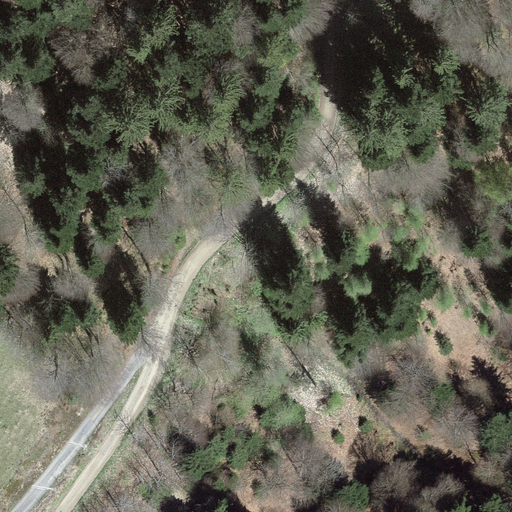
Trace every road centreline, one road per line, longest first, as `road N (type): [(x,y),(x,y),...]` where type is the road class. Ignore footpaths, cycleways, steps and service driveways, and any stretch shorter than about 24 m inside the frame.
road 1 (track): [(164,317),(196,256),(282,189),(325,132),(337,0)]
road 2 (track): [(18,511),(164,317)]
road 3 (track): [(62,511),(138,403),(164,317)]
